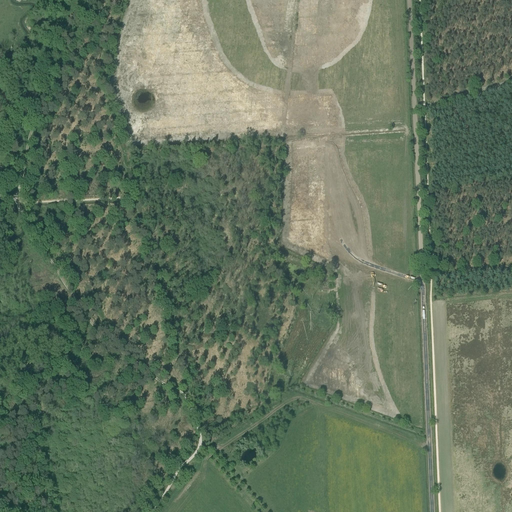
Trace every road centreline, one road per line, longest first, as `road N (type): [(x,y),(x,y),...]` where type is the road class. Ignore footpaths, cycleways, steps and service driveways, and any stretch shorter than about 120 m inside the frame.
road 1 (track): [(150,511),(202,445),(189,398),(112,349),(17,201),(33,126),(54,82),(93,43),(100,0)]
road 2 (track): [(432,511),(408,0)]
